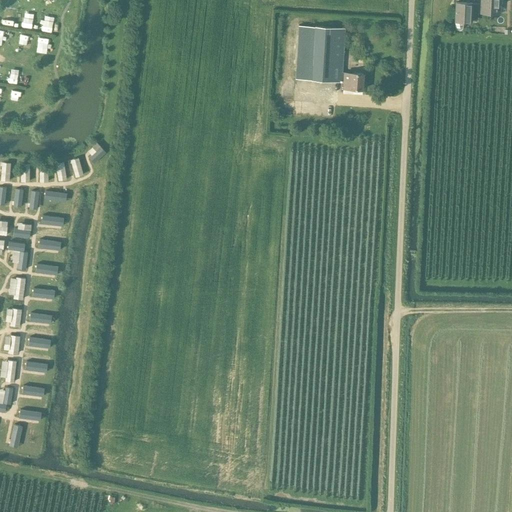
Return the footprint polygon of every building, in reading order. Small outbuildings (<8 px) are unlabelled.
[(456,1),(455,20),(455,27),(455,28),(456,29),(457,30),(458,30),(459,30),(460,30),(461,29),(462,29),(462,28),(463,28),(463,21),(471,21),(471,19),(473,19),(474,12),(479,12),(479,14),(490,14),(490,0),(479,0),(480,3),(472,3),(472,2),(456,1)] [(23,17),(22,27),(34,28),(36,13),(27,12),(26,17),(23,17)] [(343,82),(345,28),(315,25),(315,26),(298,25),(295,78),(312,79),(311,80),(343,82)] [(39,44),(38,54),(49,55),(50,45),(39,44)] [(28,72),(17,71),(16,83),(27,84),(28,72)] [(363,73),(344,72),(343,88),(362,89),(363,73)] [(9,103),(19,103),(19,91),(10,91),(9,103)] [(94,163),(106,152),(100,146),(88,157),(94,163)] [(84,174),(79,156),(71,159),(76,176),(84,174)] [(11,162),(2,161),(1,180),(10,180),(11,162)] [(67,178),(64,161),(56,162),(59,180),(67,178)] [(30,181),(30,163),(21,163),(21,181),(30,181)] [(48,181),(49,163),(40,163),(40,181),(48,181)] [(21,206),(23,188),(15,187),(13,206),(21,206)] [(37,209),(39,190),(31,189),(29,208),(37,209)] [(67,193),(46,190),(45,199),(66,201),(67,193)] [(64,217),(42,214),(41,223),(63,226),(64,217)] [(30,230),(14,228),(13,235),(29,237),(30,230)] [(61,241),(39,238),(38,247),(60,249),(61,241)] [(28,251),(24,250),(25,243),(9,241),(8,249),(19,250),(17,268),(26,268),(28,251)] [(58,265),(37,263),(36,271),(57,274),(58,265)] [(23,299),(26,278),(17,277),(14,298),(23,299)] [(55,290),(34,287),(32,296),(54,298),(55,290)] [(20,326),(22,309),(12,308),(11,325),(20,326)] [(52,314),(30,311),(29,320),(51,323),(52,314)] [(18,353),(20,335),(11,334),(9,352),(18,353)] [(51,339),(29,336),(28,345),(50,347),(51,339)] [(14,382),(17,360),(8,359),(6,381),(14,382)] [(48,363),(26,360),(25,369),(47,372),(48,363)] [(45,387),(23,384),(22,393),(44,396),(45,387)] [(6,387),(3,403),(0,402),(0,410),(6,411),(7,403),(11,404),(13,388),(6,387)] [(42,411),(20,408),(19,417),(40,420),(42,411)] [(18,447),(23,425),(14,423),(9,445),(18,447)]
